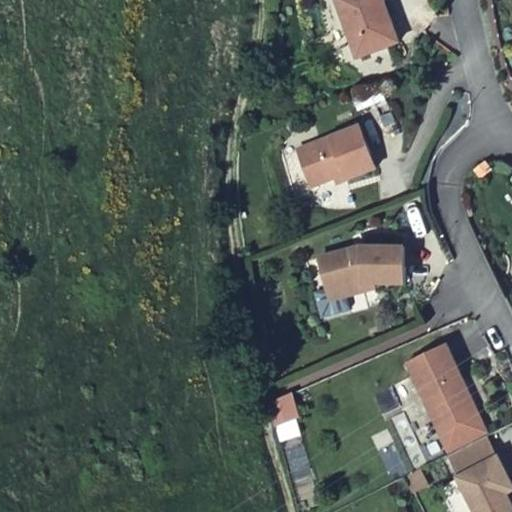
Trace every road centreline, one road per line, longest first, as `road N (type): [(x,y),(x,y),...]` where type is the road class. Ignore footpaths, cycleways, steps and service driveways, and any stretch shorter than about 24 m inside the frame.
road 1 (track): [(257,0),(227,149),(227,212),(291,511)]
road 2 (residential): [(500,127),(454,156),(442,188),(511,341)]
road 3 (residential): [(500,127),(465,0)]
